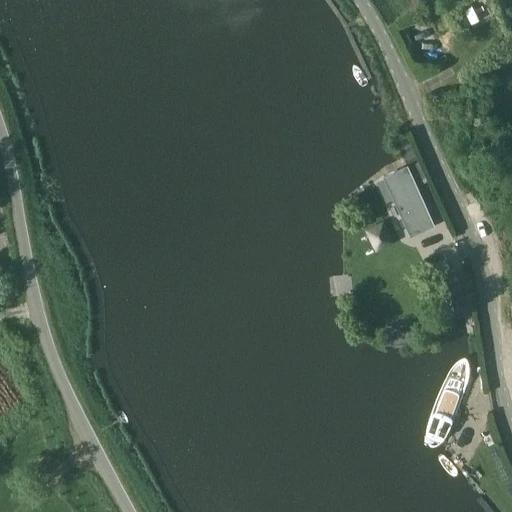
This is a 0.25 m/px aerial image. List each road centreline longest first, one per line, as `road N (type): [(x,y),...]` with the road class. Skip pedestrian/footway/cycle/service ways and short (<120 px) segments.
road 1 (unclassified): [(511,434),(478,259),(392,52),(362,0)]
road 2 (unclassified): [(130,511),(53,363),(0,120)]
